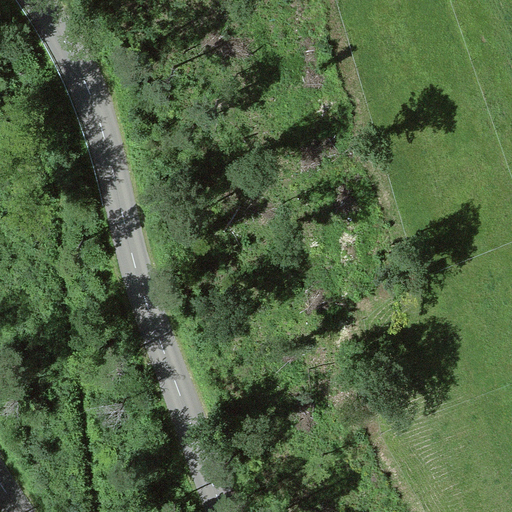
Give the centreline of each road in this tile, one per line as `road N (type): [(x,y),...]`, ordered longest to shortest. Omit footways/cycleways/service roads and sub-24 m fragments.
road 1 (tertiary): [(222,511),(137,276),(89,91),(35,0)]
road 2 (track): [(17,0),(47,86),(99,511)]
